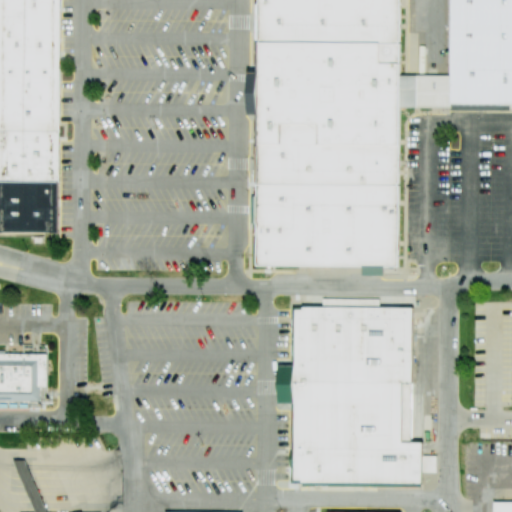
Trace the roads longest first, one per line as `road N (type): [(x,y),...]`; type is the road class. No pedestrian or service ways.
road 1 (residential): [(67,280),(450,285)]
road 2 (residential): [(449,498),(450,285)]
